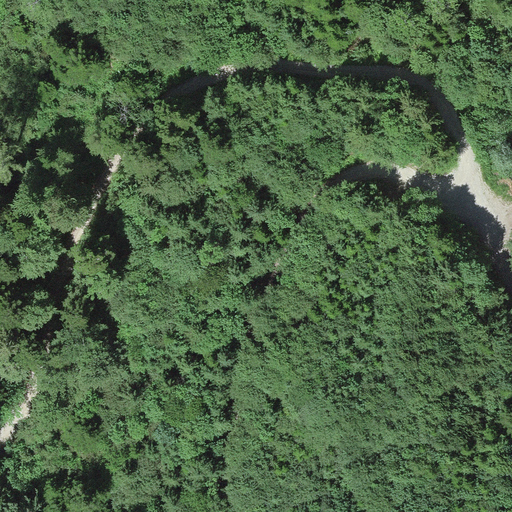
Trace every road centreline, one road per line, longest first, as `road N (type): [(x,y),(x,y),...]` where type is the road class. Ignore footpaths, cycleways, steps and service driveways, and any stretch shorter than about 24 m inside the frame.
road 1 (track): [(511,279),(452,119),(429,83),(382,67),(286,65),(211,76),(155,106),(94,192),(48,311),(27,400),(0,436)]
road 2 (track): [(235,511),(238,371),(262,293),(308,209),(329,184),(369,168),(479,208)]
